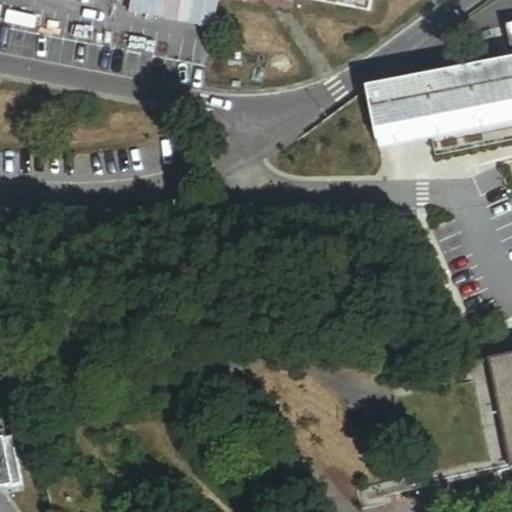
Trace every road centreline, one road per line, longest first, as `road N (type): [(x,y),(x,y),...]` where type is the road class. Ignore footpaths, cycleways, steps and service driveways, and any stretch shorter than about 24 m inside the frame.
road 1 (residential): [(0,203),(98,200),(205,173),(320,104)]
road 2 (residential): [(0,64),(245,111),(320,104)]
road 3 (residential): [(320,104),(471,0)]
